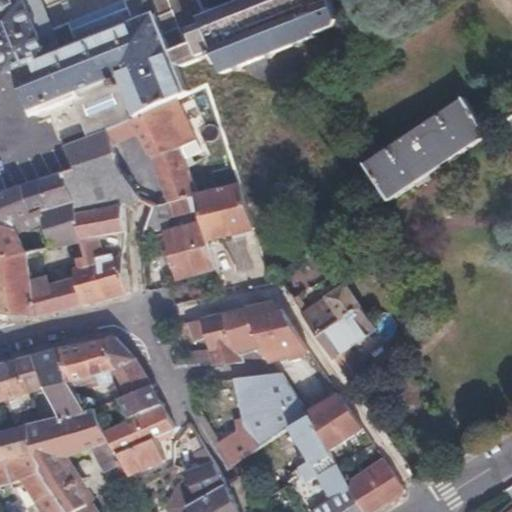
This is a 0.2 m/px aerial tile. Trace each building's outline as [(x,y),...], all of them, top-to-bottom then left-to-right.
[(27,0),(0,0),(0,49),(9,72),(18,69),(36,116),(82,98),(81,93),(112,81),(115,89),(127,85),(132,99),(99,113),(105,130),(108,130),(178,96),(186,92),(177,70),(163,37),(161,30),(155,14),(50,55),(44,38),(137,0),(51,0),(31,8),(27,0)] [(201,22),(163,37),(177,70),(214,54),(221,73),(246,63),(250,73),(263,79),(296,65),(302,51),(299,42),(333,29),(336,18),(328,0),(244,0),(200,17),(201,22)] [(151,149),(169,201),(196,194),(200,192),(189,161),(182,142),(197,136),(178,96),(108,130),(112,141),(139,127),(151,149)] [(366,160),(390,198),(489,133),(465,96),(366,160)] [(116,151),(112,141),(108,130),(105,130),(65,146),(74,166),(116,151)] [(204,155),(197,136),(182,142),(189,161),(204,155)] [(124,205),(137,200),(137,192),(127,177),(122,169),(116,160),(116,151),(74,166),(63,171),(71,200),(76,215),(124,205)] [(122,169),(127,177),(142,167),(138,160),(122,169)] [(16,221),(71,200),(63,171),(20,186),(0,193),(0,259),(27,253),(20,232),(16,221)] [(232,184),(239,182),(237,175),(231,177),(232,184)] [(207,237),(254,227),(239,182),(232,184),(200,192),(196,194),(203,220),(207,237)] [(82,237),(76,215),(71,200),(16,221),(20,232),(48,222),(55,245),(75,240),(82,237)] [(125,231),(124,205),(76,215),(82,237),(103,234),(114,233),(125,231)] [(178,276),(215,266),(207,237),(203,220),(165,231),(178,276)] [(308,257),(322,247),(311,230),(297,240),(308,257)] [(125,239),(125,231),(114,233),(115,241),(125,239)] [(103,234),(82,237),(88,255),(80,258),(83,266),(77,268),(79,279),(84,303),(85,305),(130,292),(125,254),(118,256),(117,252),(108,254),(103,234)] [(88,255),(82,237),(75,240),(80,258),(88,255)] [(0,313),(37,316),(84,303),(79,279),(38,290),(37,283),(32,284),(27,253),(0,259),(0,313)] [(305,314),(334,357),(377,328),(348,285),(305,314)] [(278,303),(251,308),(263,342),(270,360),(311,354),(278,303)] [(251,308),(225,313),(238,349),(263,342),(251,308)] [(225,313),(185,321),(191,345),(209,342),(216,364),(243,362),(238,349),(225,313)] [(63,348),(37,357),(50,388),(63,417),(86,411),(72,381),(119,367),(132,393),(153,384),(140,361),(117,336),(63,348)] [(37,357),(22,362),(35,393),(50,388),(37,357)] [(22,362),(0,368),(0,398),(2,404),(11,401),(34,393),(35,393),(22,362)] [(281,403),(275,372),(238,377),(249,431),(222,447),(233,464),(291,429),(290,427),(292,425),(290,401),(281,403)] [(164,404),(153,384),(132,393),(122,397),(131,418),(137,416),(164,404)] [(361,425),(339,395),(307,416),(326,447),(361,425)] [(177,427),(164,404),(137,416),(138,420),(109,433),(119,454),(157,438),(177,427)] [(202,415),(217,439),(226,433),(211,408),(202,415)] [(35,416),(32,409),(23,413),(25,421),(35,416)] [(86,411),(63,417),(30,425),(41,463),(69,511),(94,511),(90,505),(62,457),(79,453),(101,447),(112,467),(119,464),(121,469),(126,466),(119,454),(109,433),(97,409),(86,411)] [(326,447),(307,416),(292,425),(290,427),(291,429),(310,459),(316,467),(331,456),(326,447)] [(14,429),(0,433),(0,503),(5,501),(18,494),(10,473),(41,463),(30,425),(27,425),(20,427),(18,421),(13,422),(14,429)] [(166,459),(157,438),(119,454),(126,466),(131,475),(166,459)] [(104,495),(79,453),(62,457),(90,505),(104,495)] [(346,480),(331,456),(316,467),(321,476),(335,498),(351,488),(346,480)] [(405,487),(383,456),(346,480),(351,488),(365,511),(374,511),(403,494),(405,487)] [(190,504),(227,482),(212,457),(207,461),(210,466),(205,469),(202,463),(189,470),(188,475),(190,480),(182,485),(190,504)] [(321,476),(316,467),(310,459),(299,466),(309,483),(321,476)] [(69,511),(41,463),(10,473),(18,494),(31,487),(44,511),(69,511)] [(191,511),(245,511),(227,482),(190,504),(187,506),(191,511)] [(365,511),(351,488),(335,498),(312,511),(365,511)] [(4,511),(9,508),(5,501),(0,503),(0,506),(2,511),(4,511)]
